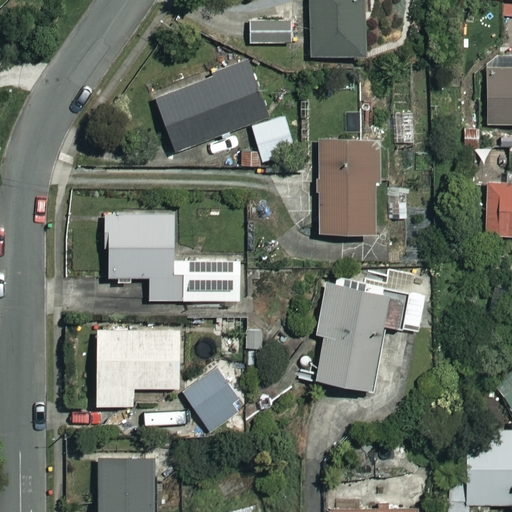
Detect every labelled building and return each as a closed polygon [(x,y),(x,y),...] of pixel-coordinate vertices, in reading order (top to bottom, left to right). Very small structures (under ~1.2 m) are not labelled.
[(355,0),(305,0),(306,50),(355,50),(355,0)] [(287,39),(286,16),(246,18),(247,42),(287,39)] [(263,112),(243,59),(150,94),(170,147),(263,112)] [(511,66),(482,67),(485,120),(511,119),(511,66)] [(292,149),(282,113),(248,122),(258,158),(292,149)] [(373,135),(314,134),(313,225),(366,226),(367,173),(372,173),(373,135)] [(511,231),(511,179),(478,180),(480,232),(511,231)] [(176,210),(101,211),(102,272),(145,271),(145,296),(235,295),(235,254),(176,254),(176,210)] [(423,294),(323,276),(314,328),(319,329),(311,371),(367,381),(378,320),(417,327),(423,294)] [(177,327),(91,325),(91,400),(128,400),(128,382),(177,382),(177,327)] [(241,402),(216,364),(179,388),(205,427),(241,402)] [(511,413),(462,414),(463,497),(511,496),(511,413)] [(150,511),(150,453),(91,453),(91,511),(150,511)]
